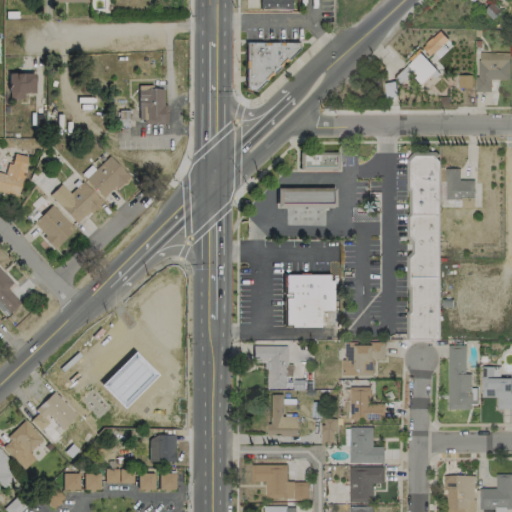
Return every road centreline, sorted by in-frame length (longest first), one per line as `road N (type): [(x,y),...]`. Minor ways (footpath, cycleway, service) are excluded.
road 1 (residential): [(286,126),(511,125)]
road 2 (secondary): [(215,185),(235,178),(286,126),(360,50),(369,27)]
road 3 (secondary): [(215,290),(213,511)]
road 4 (residential): [(215,26),(34,31)]
road 5 (residential): [(419,359),(416,511)]
road 6 (secondary): [(107,284),(0,385)]
road 7 (residential): [(0,218),(78,310)]
